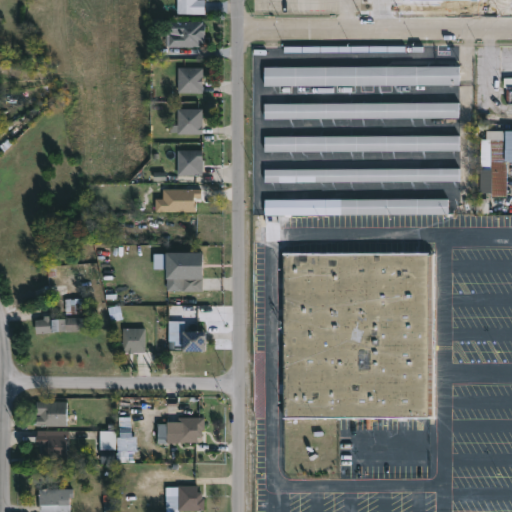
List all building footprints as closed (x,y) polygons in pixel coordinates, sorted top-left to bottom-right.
[(205,0),(205,12),(177,12),(177,0),(205,0)] [(202,21),(202,23),(204,23),(204,41),(200,41),(200,45),(167,45),(168,20),(202,21)] [(203,92),(177,92),(177,67),(203,67),(203,92)] [(270,71),(467,71),(466,88),(270,90),(270,71)] [(270,108),(466,107),(465,121),(270,123),(270,108)] [(202,134),(177,133),(177,108),(202,108),(202,134)] [(511,130),(511,161),(505,162),(505,198),(489,198),(489,193),(474,193),(474,170),(478,170),(478,139),(485,139),(485,131),(511,130)] [(270,141),(467,140),(466,156),(270,157),(270,141)] [(202,174),(177,174),(177,149),(202,149),(202,174)] [(271,174),(467,173),(467,186),(271,187),(271,174)] [(270,204),(455,204),(455,218),(457,218),(457,222),(452,221),(452,219),(270,220),(270,204)] [(177,289),(166,289),(166,251),(203,251),(203,277),(181,277),(181,289),(177,289)] [(435,415),(435,417),(417,417),(417,427),(355,427),(355,418),(284,418),(283,252),(435,252),(435,415)] [(78,312),(78,317),(84,317),(85,329),(35,332),(34,319),(44,318),(43,315),(53,315),(53,319),(61,318),(61,314),(65,314),(64,298),(82,298),(82,312),(78,312)] [(145,351),(127,353),(127,351),(122,351),(122,327),(145,327),(145,351)] [(206,351),(183,351),(183,330),(206,330),(206,351)] [(66,412),(66,425),(35,425),(36,416),(40,416),(40,414),(36,414),(36,401),(66,401),(66,412)] [(178,442),(178,417),(204,417),(204,429),(202,429),(202,435),(198,435),(198,442),(178,442)] [(66,435),(66,459),(41,459),(41,447),(44,447),(44,444),(36,444),(37,430),(68,430),(68,435),(66,435)] [(116,430),(116,449),(100,449),(100,438),(69,438),(69,430),(116,430)] [(198,485),(198,491),(202,491),(202,498),(204,498),(204,510),(178,510),(178,485),(198,485)] [(70,511),(39,511),(39,489),(73,489),(74,497),(70,497),(70,511)]
